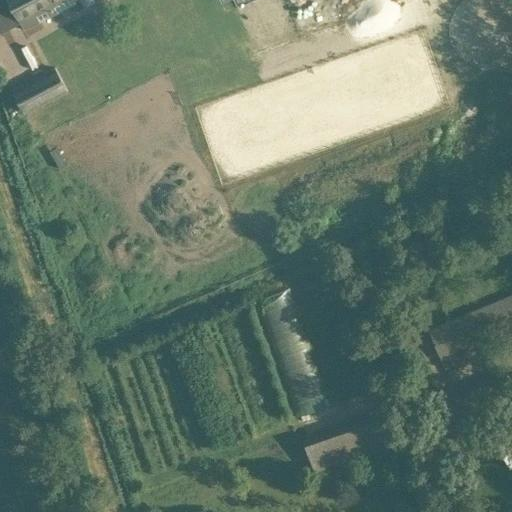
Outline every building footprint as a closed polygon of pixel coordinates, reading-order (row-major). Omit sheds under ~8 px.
[(0,0),(0,31),(1,34),(21,23),(25,30),(78,2),(80,0),(81,0),(88,12),(108,1),(107,0),(0,0)] [(220,0),(221,2),(225,0),(235,0),(237,5),(245,3),(247,10),(269,3),(268,0),(220,0)] [(55,66),(12,89),(47,156),(64,147),(42,104),(68,91),(55,66)] [(326,405),(293,286),(260,295),(292,414),(326,405)] [(511,295),(430,329),(448,371),(479,358),(474,346),(511,330),(511,295)] [(490,403),(511,393),(511,392),(504,375),(440,401),(448,419),(451,418),(455,427),(494,411),(490,403)] [(381,417),(302,436),(310,469),(389,449),(381,417)]
